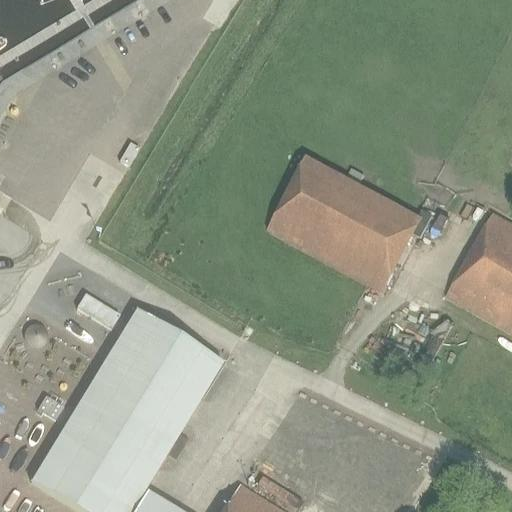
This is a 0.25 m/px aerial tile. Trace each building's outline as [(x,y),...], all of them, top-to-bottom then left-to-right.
[(129,146),(119,164),(127,169),(138,151),(129,146)] [(422,223),(415,237),(420,240),(431,219),(421,213),(417,220),(422,223)] [(511,228),(494,218),(448,302),(511,336),(511,228)] [(84,297),(76,311),(110,331),(119,317),(84,297)] [(135,313),(29,486),(72,511),(133,511),(223,367),(135,313)] [(418,366),(431,372),(451,326),(438,320),(418,366)] [(277,511),(239,488),(224,511),(277,511)] [(174,511),(148,496),(137,511),(174,511)]
